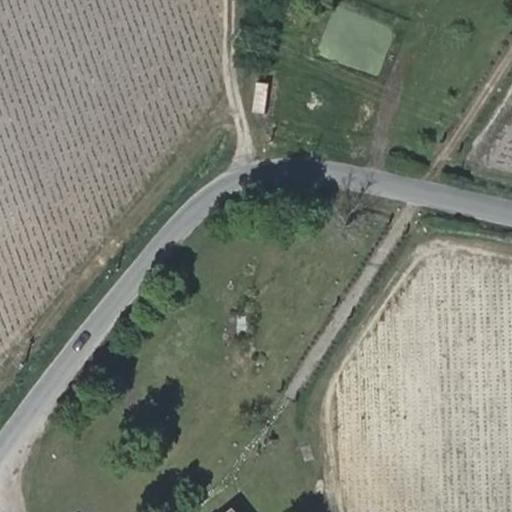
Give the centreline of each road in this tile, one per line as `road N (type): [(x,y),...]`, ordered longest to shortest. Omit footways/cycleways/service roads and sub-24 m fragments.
road 1 (unclassified): [(0,459),(45,386),(190,214),(233,176),(263,166),(325,170),(511,213)]
road 2 (track): [(511,60),(422,193)]
